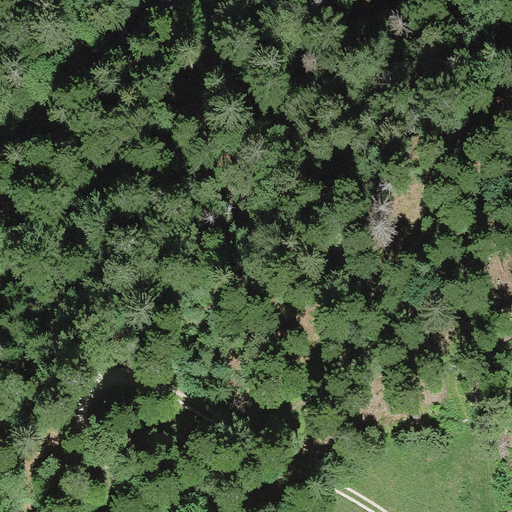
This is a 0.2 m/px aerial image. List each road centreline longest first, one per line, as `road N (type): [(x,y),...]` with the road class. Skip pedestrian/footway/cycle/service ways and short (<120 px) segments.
road 1 (unclassified): [(336,487),(185,399),(147,381),(117,379),(77,397),(74,428),(151,511)]
road 2 (track): [(253,442),(371,355),(424,304),(437,256),(511,166)]
road 3 (unclassified): [(171,0),(127,48),(0,154)]
